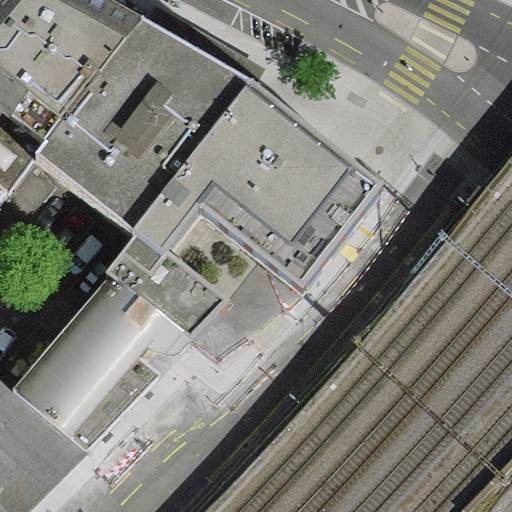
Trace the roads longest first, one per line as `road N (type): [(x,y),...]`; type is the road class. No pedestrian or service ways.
road 1 (residential): [(141,511),(322,326),(508,89)]
road 2 (secondary): [(356,0),(508,89)]
